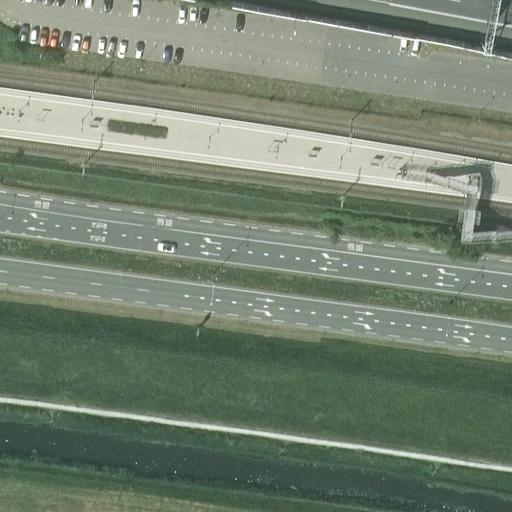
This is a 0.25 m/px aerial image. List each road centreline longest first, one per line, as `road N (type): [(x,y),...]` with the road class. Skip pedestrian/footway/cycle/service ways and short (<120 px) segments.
road 1 (primary): [(511,288),(0,219)]
road 2 (primary): [(0,272),(511,340)]
